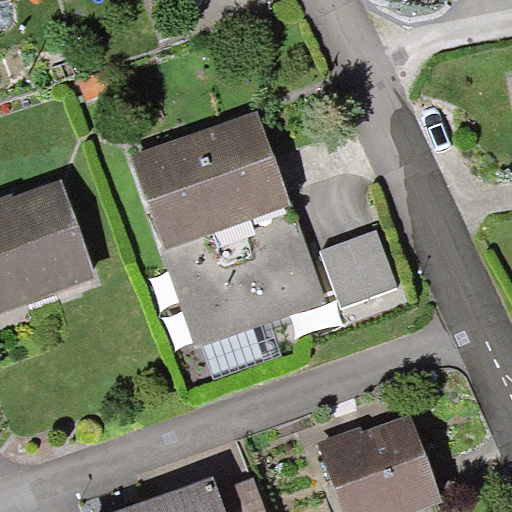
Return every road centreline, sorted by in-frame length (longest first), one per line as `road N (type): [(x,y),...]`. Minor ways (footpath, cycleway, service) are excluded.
road 1 (residential): [(0,504),(426,349),(480,321)]
road 2 (residential): [(480,321),(333,0)]
